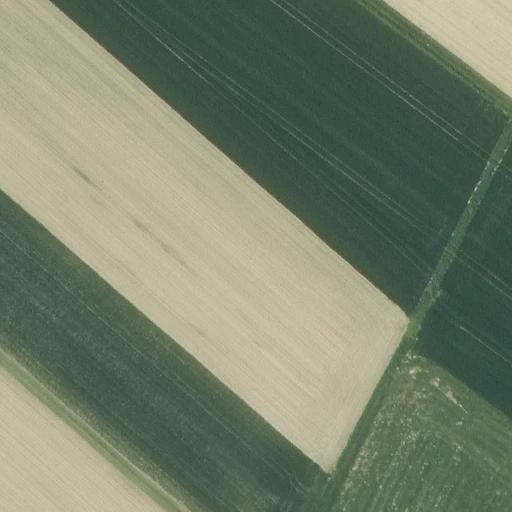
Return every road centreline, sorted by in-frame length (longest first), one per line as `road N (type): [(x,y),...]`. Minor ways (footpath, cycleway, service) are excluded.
road 1 (track): [(321,511),(511,124)]
road 2 (track): [(511,122),(351,0)]
